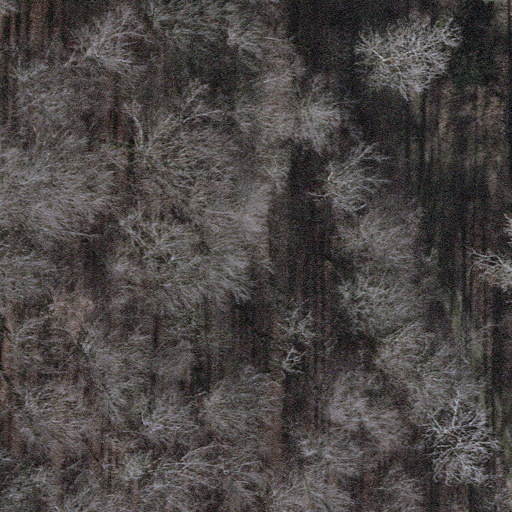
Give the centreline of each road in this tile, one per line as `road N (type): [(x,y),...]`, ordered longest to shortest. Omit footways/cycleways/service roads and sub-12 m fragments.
road 1 (track): [(371,0),(511,409)]
road 2 (track): [(511,137),(380,24)]
